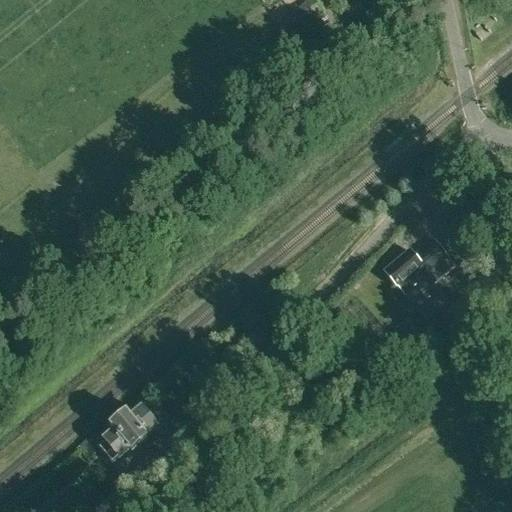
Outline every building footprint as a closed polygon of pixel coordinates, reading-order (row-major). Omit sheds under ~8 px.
[(291,42),(328,18),(317,0),(310,0),(277,22),(291,42)] [(411,236),(419,248),(446,230),(438,218),(411,236)] [(466,263),(476,254),(484,246),(463,222),(444,239),(466,263)] [(432,287),(455,268),(434,241),(413,257),(409,252),(385,273),(398,288),(399,287),(405,295),(425,278),(432,287)] [(427,313),(439,305),(425,284),(413,292),(427,313)] [(427,339),(419,331),(409,340),(417,348),(427,339)] [(115,432),(98,446),(110,462),(128,447),(130,449),(146,436),(144,434),(153,427),(142,413),(133,420),(127,414),(111,426),(115,432)] [(88,511),(100,488),(83,479),(71,503),(88,511)]
